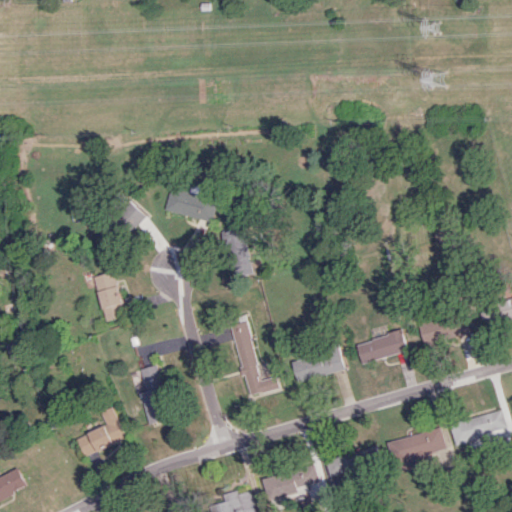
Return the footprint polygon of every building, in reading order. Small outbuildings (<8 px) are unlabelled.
[(145,215),(133,203),(121,216),(133,228),(145,215)] [(255,272),(243,226),(225,231),(237,277),(255,272)] [(106,321),(126,315),(114,270),(94,276),(106,321)] [(422,322),(425,341),(470,334),(467,315),(422,322)] [(249,394),(281,387),(278,376),(262,379),(249,320),(233,324),(249,394)] [(358,342),(363,362),(409,350),(403,330),(358,342)] [(347,369),(340,346),(293,360),(299,382),(347,369)] [(143,391),(148,422),(170,419),(161,364),(143,367),(147,391),(143,391)] [(101,411),(107,423),(73,439),(81,457),(127,436),(113,405),(101,411)] [(455,444),(499,434),(497,428),(507,426),(502,409),(450,422),(455,444)] [(388,440),(395,463),(447,449),(441,426),(388,440)] [(384,466),(380,444),(316,457),(318,464),(264,475),(268,496),(327,485),(328,490),(354,484),(351,472),(384,466)] [(0,499),(27,486),(18,467),(0,476),(0,499)] [(218,495),(222,511),(257,511),(252,487),(218,495)]
